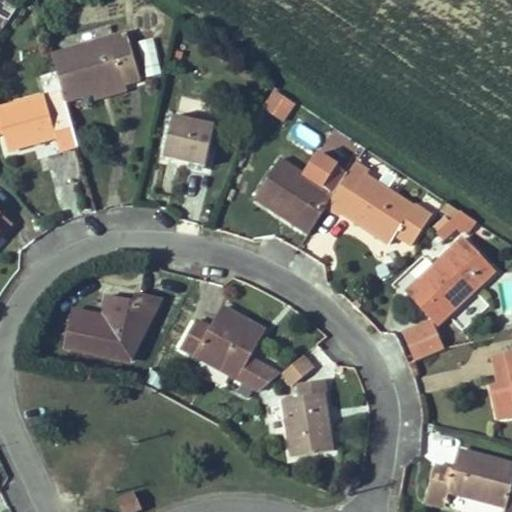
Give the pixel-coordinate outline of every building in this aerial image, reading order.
[(0,33),(9,21),(0,15),(0,33)] [(141,80),(128,35),(52,57),(62,91),(65,102),(93,94),(126,84),(141,80)] [(146,77),(161,74),(153,37),(138,40),(146,77)] [(126,84),(93,94),(94,99),(128,90),(126,84)] [(0,108),(0,121),(8,152),(56,139),(60,152),(78,147),(65,102),(62,91),(0,108)] [(293,105),(274,91),(263,107),(283,120),(293,105)] [(216,126),(174,116),(164,158),(206,168),(216,126)] [(294,226),(309,236),(329,205),(336,194),(350,173),(337,165),(319,153),(312,163),(305,174),(281,158),(255,199),(276,213),(278,210),(297,221),(294,226)] [(390,244),(397,235),(412,246),(433,217),(367,177),(370,173),(356,164),(350,173),(336,194),(329,205),(390,244)] [(0,237),(2,239),(14,225),(0,212),(0,237)] [(461,212),(441,231),(446,238),(458,227),(462,232),(469,231),(476,222),(461,212)] [(421,282),(408,294),(437,326),(496,272),(465,239),(439,263),(443,267),(424,285),(421,282)] [(108,296),(103,317),(73,310),(65,349),(130,363),(163,299),(136,294),(135,302),(108,296)] [(181,348),(260,392),(280,376),(250,359),(266,331),(223,307),(210,329),(196,321),(181,348)] [(511,354),(494,358),(500,387),(493,389),(499,419),(511,416),(511,354)] [(283,373),(294,386),(313,370),(303,357),(283,373)] [(284,400),(292,457),(335,451),(325,380),(299,384),(300,398),(284,400)] [(445,507),(449,493),(507,508),(511,491),(511,489),(511,465),(459,451),(454,471),(436,466),(426,502),(445,507)] [(123,511),(139,511),(143,511),(135,493),(118,500),(123,511)]
